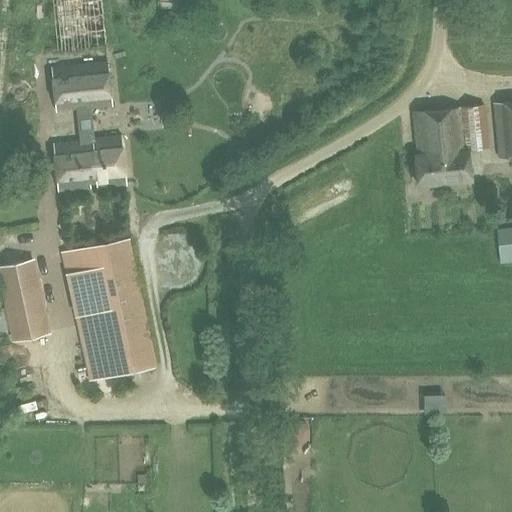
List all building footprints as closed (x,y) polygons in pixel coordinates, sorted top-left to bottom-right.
[(50,0),(56,49),(107,44),(103,0),(50,0)] [(112,105),(108,61),(52,67),(56,110),(76,108),(91,107),(112,105)] [(511,156),(511,100),(493,102),(498,157),(511,156)] [(488,147),(484,104),(414,111),(418,154),(415,154),(418,184),(472,179),(469,149),(488,147)] [(91,107),(76,108),(79,140),(53,143),(58,190),(91,186),(90,183),(97,182),(97,187),(126,184),(121,135),(94,138),(91,107)] [(511,228),(497,229),(500,262),(511,261),(511,228)] [(155,364),(128,239),(63,253),(90,378),(155,364)] [(0,264),(0,284),(13,341),(50,331),(34,256),(0,264)]
